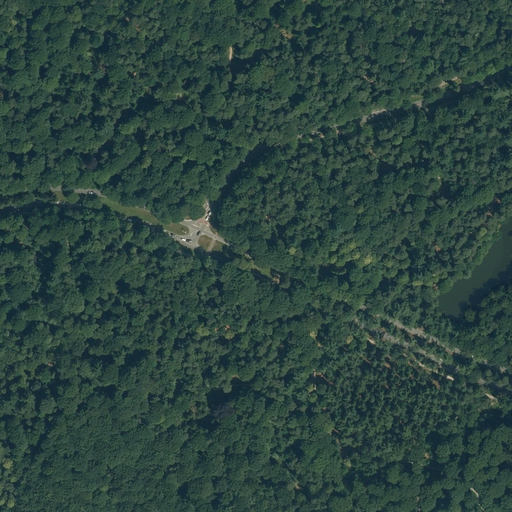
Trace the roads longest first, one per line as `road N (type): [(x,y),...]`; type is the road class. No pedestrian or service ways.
road 1 (secondary): [(209,205),(237,166),(267,145),(424,102),(511,67)]
road 2 (tertiary): [(202,252),(511,392)]
road 3 (tertiary): [(511,371),(209,234)]
road 4 (track): [(242,511),(501,405)]
road 5 (track): [(302,311),(340,511)]
road 6 (secondary): [(165,214),(92,190),(0,192)]
road 7 (secondary): [(0,208),(74,206),(157,231)]
road 8 (track): [(309,261),(438,281)]
